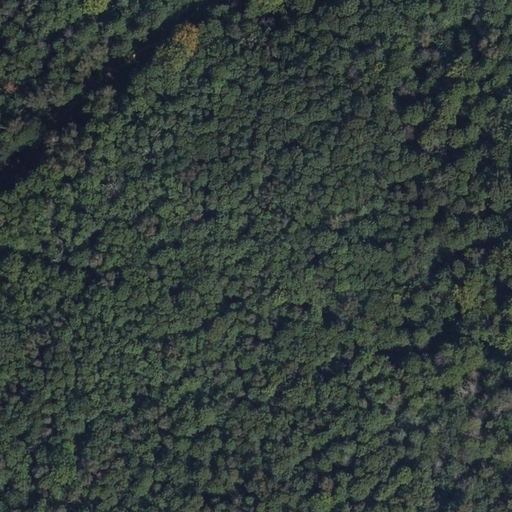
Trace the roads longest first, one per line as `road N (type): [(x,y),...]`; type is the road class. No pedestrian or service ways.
road 1 (unknown): [(511,337),(0,250)]
road 2 (unknown): [(0,172),(198,0)]
